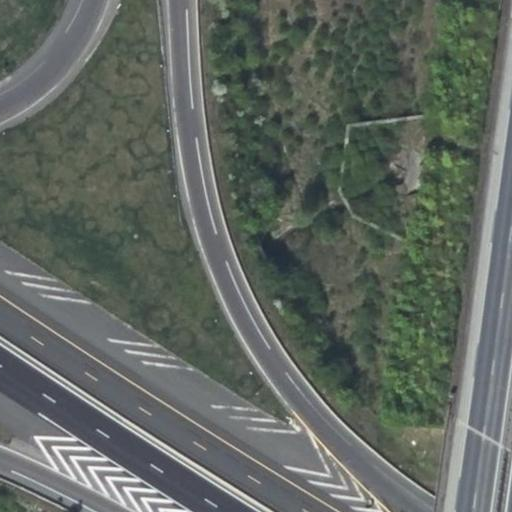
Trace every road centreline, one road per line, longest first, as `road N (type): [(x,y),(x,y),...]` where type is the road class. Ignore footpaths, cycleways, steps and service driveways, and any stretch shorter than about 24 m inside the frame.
road 1 (motorway): [(418,511),(338,450),(286,395),(245,334),(190,185),(171,0)]
road 2 (motorway): [(318,511),(0,306)]
road 3 (primary): [(511,232),(472,511)]
road 4 (motorway): [(0,368),(217,511)]
road 5 (motorway): [(88,0),(72,35),(28,88),(0,103)]
road 6 (motorway): [(0,458),(110,511)]
